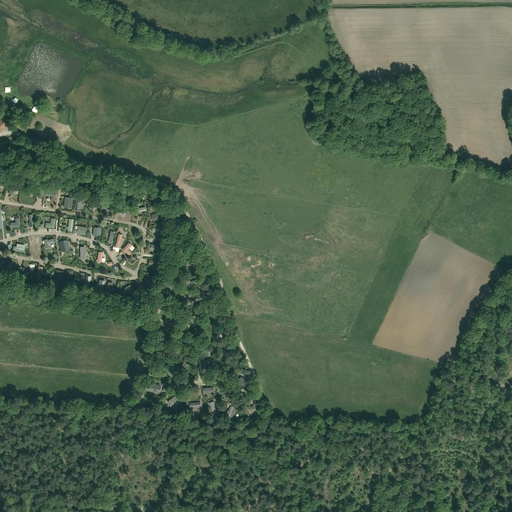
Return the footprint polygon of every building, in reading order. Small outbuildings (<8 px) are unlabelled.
[(0,126),(8,118),(1,111),(0,112),(0,126)] [(31,152),(28,164),(35,165),(38,153),(31,152)] [(12,220),(7,220),(7,225),(16,225),(16,215),(11,215),(12,220)] [(47,216),(47,220),(42,220),(42,224),(50,224),(50,216),(47,216)] [(115,250),(119,232),(115,231),(113,239),(110,243),(109,248),(111,248),(117,253),(119,250),(121,251),(127,253),(128,251),(129,248),(131,249),(132,245),(126,239),(119,247),(119,249),(116,248),(115,250)] [(91,281),(94,284),(100,278),(97,275),(91,281)] [(110,282),(113,283),(114,277),(105,276),(104,284),(109,285),(110,282)] [(166,290),(172,284),(167,280),(161,286),(166,290)] [(125,295),(132,290),(127,282),(120,287),(125,295)] [(200,346),(202,355),(207,354),(206,351),(213,350),(212,344),(200,346)] [(143,389),(156,391),(158,383),(145,380),(143,389)] [(163,398),(167,405),(177,400),(172,393),(163,398)] [(210,399),(204,400),(207,411),(213,409),(210,399)] [(224,412),(231,415),(235,407),(228,403),(224,412)]
